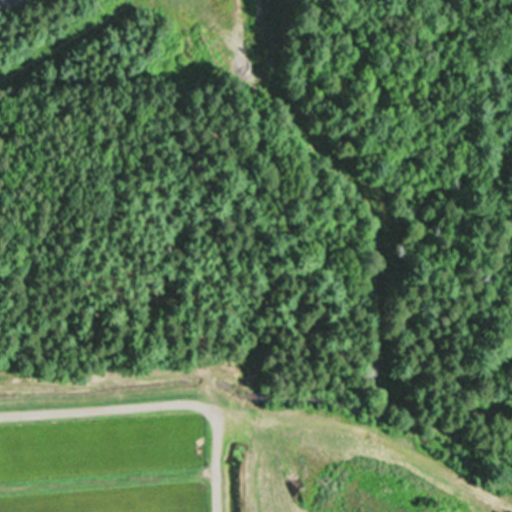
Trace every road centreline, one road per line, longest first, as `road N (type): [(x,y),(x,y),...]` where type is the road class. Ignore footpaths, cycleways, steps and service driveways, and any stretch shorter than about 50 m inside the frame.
road 1 (track): [(0,371),(215,329),(245,359),(440,361),(511,415)]
road 2 (track): [(464,511),(304,430),(231,429)]
